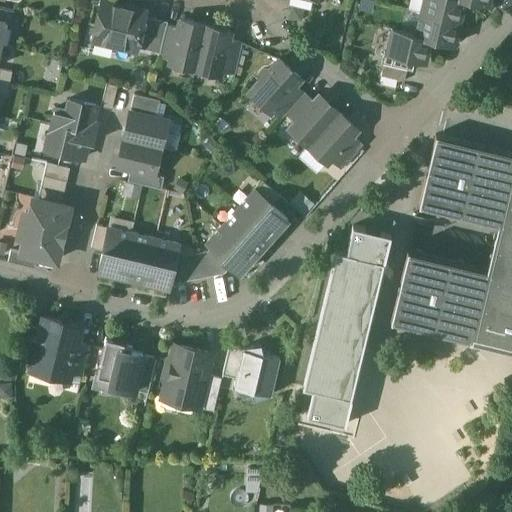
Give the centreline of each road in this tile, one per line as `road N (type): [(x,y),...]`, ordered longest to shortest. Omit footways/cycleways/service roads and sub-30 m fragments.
road 1 (residential): [(69,294),(199,321),(234,316),(393,136)]
road 2 (residential): [(393,136),(259,19),(212,0)]
road 3 (residential): [(69,294),(111,114)]
road 4 (residential): [(393,136),(511,9)]
